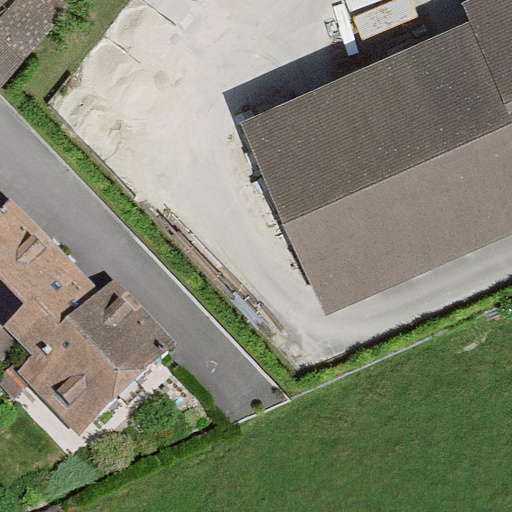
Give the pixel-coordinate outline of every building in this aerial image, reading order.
[(74,9),(64,0),(30,0),(0,32),(0,92),(3,97),(74,9)] [(0,0),(0,13),(14,0),(0,0)] [(511,19),(248,133),(319,296),(511,212),(511,19)] [(88,295),(11,220),(0,231),(0,356),(11,345),(25,359),(88,295)] [(106,312),(88,295),(25,359),(41,375),(24,392),(86,452),(174,362),(114,303),(106,312)]
